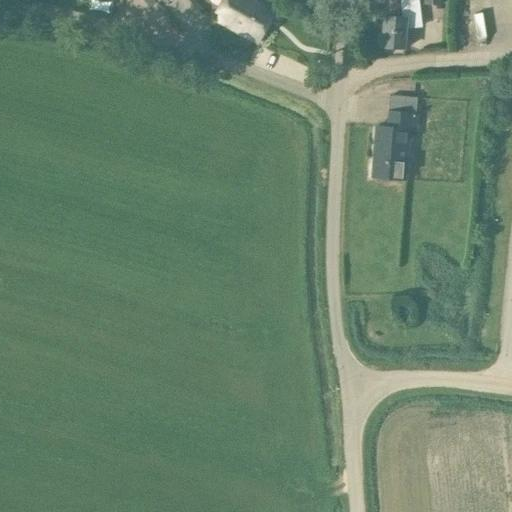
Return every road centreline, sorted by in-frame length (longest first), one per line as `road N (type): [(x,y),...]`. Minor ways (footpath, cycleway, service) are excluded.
road 1 (unclassified): [(352,398),(336,331),(331,223),(343,0)]
road 2 (unclassified): [(511,383),(473,376),(379,380),(352,398)]
